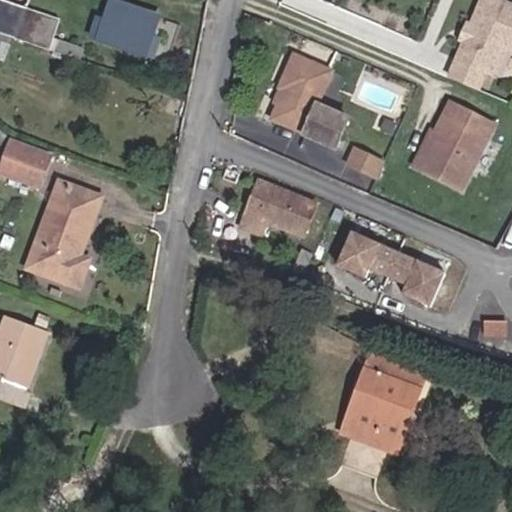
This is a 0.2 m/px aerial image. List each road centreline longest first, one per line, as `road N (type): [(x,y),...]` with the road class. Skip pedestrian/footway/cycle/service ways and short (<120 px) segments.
road 1 (residential): [(243,0),(177,349),(144,424)]
road 2 (unknown): [(216,134),(475,244),(502,265)]
road 3 (unknown): [(367,289),(460,318),(502,265)]
